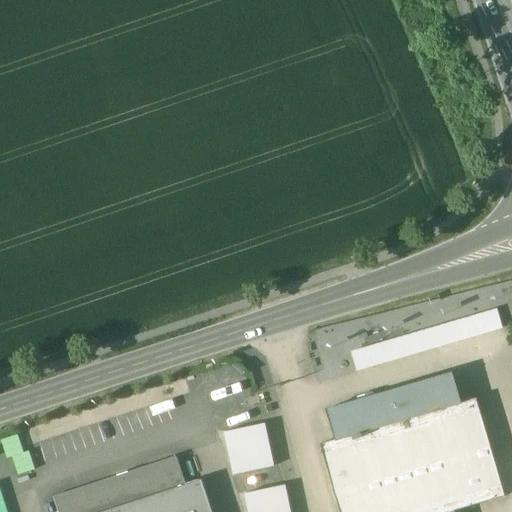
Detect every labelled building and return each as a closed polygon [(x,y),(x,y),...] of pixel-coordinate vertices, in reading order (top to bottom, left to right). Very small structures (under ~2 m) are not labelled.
[(355,367),(503,330),(498,310),(350,347),(355,367)] [(452,373),(327,410),(336,440),(321,444),(340,511),(451,511),(454,511),(505,496),(476,398),(461,403),(452,373)] [(224,430),(234,475),(276,465),(266,421),(224,430)] [(12,457),(23,453),(18,435),(0,441),(6,459),(12,457)] [(12,457),(18,476),(34,470),(28,452),(23,453),(12,457)] [(177,457),(54,497),(58,511),(212,511),(202,480),(186,485),(177,457)] [(30,480),(28,476),(17,479),(19,484),(30,480)] [(292,511),(286,482),(244,492),(249,511),(292,511)]
